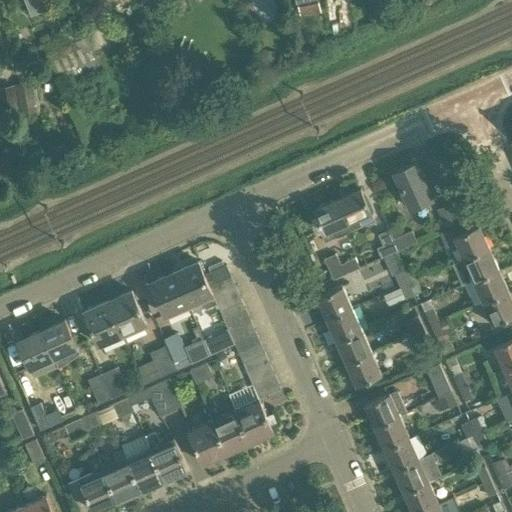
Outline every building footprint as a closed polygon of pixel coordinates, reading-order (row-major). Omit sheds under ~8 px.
[(23,0),(29,15),(47,8),(43,0),(23,0)] [(317,0),(295,0),(299,13),(320,9),(317,0)] [(352,30),(350,0),(325,0),(330,38),(352,30)] [(58,83),(101,63),(85,28),(74,33),(72,28),(39,43),(58,83)] [(258,62),(273,66),(276,55),(260,52),(258,62)] [(14,83),(18,115),(38,113),(31,80),(14,83)] [(18,115),(14,83),(0,84),(0,114),(0,117),(18,115)] [(432,197),(416,162),(393,172),(410,207),(432,197)] [(361,187),(337,198),(350,231),(361,226),(375,220),(371,212),(361,187)] [(350,231),(337,198),(313,208),(324,233),(336,227),(339,235),(350,231)] [(453,202),(448,204),(436,209),(444,227),(460,220),(453,202)] [(462,259),(489,247),(479,224),(461,233),(457,224),(440,232),(448,251),(457,247),(462,259)] [(398,249),(393,238),(389,229),(378,234),(383,244),(377,247),(381,257),(398,249)] [(412,230),(393,238),(398,249),(417,241),(412,230)] [(499,269),(489,247),(462,259),(472,281),(499,269)] [(324,258),(333,278),(359,266),(355,257),(340,263),(335,253),(324,258)] [(198,260),(174,271),(189,305),(202,299),(205,308),(216,303),(213,297),(212,294),(209,286),(203,274),(198,260)] [(231,276),(226,264),(203,274),(209,286),(231,276)] [(407,282),(416,278),(410,265),(401,269),(407,282)] [(407,282),(401,269),(393,273),(399,286),(407,282)] [(508,291),(499,269),(472,281),(482,303),(508,291)] [(189,305),(174,271),(150,281),(165,315),(189,305)] [(231,276),(209,286),(212,294),(213,297),(236,287),(231,276)] [(416,278),(407,282),(413,295),(422,291),(416,278)] [(407,282),(399,286),(392,289),(397,302),(413,295),(407,282)] [(326,318),(353,307),(343,284),(317,296),(326,318)] [(236,287),(213,297),(216,303),(218,307),(240,297),(236,287)] [(131,290),(108,300),(122,334),(127,344),(148,335),(146,323),(131,290)] [(511,299),(508,291),(482,303),(491,325),(511,316),(511,299)] [(240,297),(218,307),(223,318),(245,308),(240,297)] [(431,324),(439,320),(429,299),(421,302),(431,324)] [(122,334),(108,300),(84,310),(99,344),(122,334)] [(353,307),(326,318),(336,340),(363,329),(353,307)] [(245,308),(223,318),(228,329),(250,318),(245,308)] [(409,334),(415,331),(423,328),(418,314),(403,321),(409,334)] [(42,329),(53,355),(76,345),(65,318),(42,329)] [(250,318),(228,329),(230,334),(233,339),(255,329),(250,318)] [(439,320),(431,324),(436,337),(444,333),(439,320)] [(53,355),(42,329),(18,339),(30,366),(53,355)] [(259,340),(255,329),(233,339),(234,342),(237,350),(259,340)] [(372,351),(363,329),(336,340),(346,362),(372,351)] [(421,345),(415,331),(409,334),(414,348),(421,345)] [(213,352),(220,349),(213,335),(205,339),(211,353),(213,352)] [(503,368),(511,364),(511,337),(493,346),(503,368)] [(181,338),(176,340),(166,344),(177,368),(192,362),(186,349),(181,338)] [(209,354),(203,340),(198,342),(189,346),(190,348),(186,349),(192,362),(209,354)] [(259,340),(237,350),(238,352),(242,361),(264,351),(259,340)] [(237,350),(234,342),(220,349),(213,352),(216,357),(213,358),(215,362),(238,352),(237,350)] [(177,368),(166,344),(149,352),(153,359),(157,367),(141,375),(145,383),(148,382),(177,368)] [(264,351),(242,361),(248,373),(269,362),(264,351)] [(382,373),(372,351),(346,362),(356,385),(382,373)] [(448,360),(450,366),(458,363),(455,357),(448,360)] [(213,376),(206,362),(190,369),(196,383),(213,376)] [(269,362),(248,373),(253,384),(274,374),(269,362)] [(511,364),(503,368),(511,389),(511,364)] [(118,366),(101,373),(112,397),(128,390),(126,384),(129,383),(125,372),(121,373),(118,366)] [(467,385),(461,371),(453,374),(459,389),(467,385)] [(112,397),(101,373),(87,379),(97,399),(86,403),(88,408),(112,397)] [(281,388),(274,374),(253,384),(259,397),(281,388)] [(170,378),(159,382),(171,410),(182,405),(170,378)] [(444,394),(452,391),(446,378),(438,381),(444,394)] [(171,410),(159,382),(148,387),(127,397),(134,410),(138,408),(136,403),(150,396),(159,415),(171,410)] [(474,400),(467,385),(459,389),(465,404),(474,400)] [(23,390),(40,429),(60,420),(58,416),(53,418),(44,399),(39,401),(32,386),(23,390)] [(374,425),(400,414),(407,411),(397,389),(390,392),(390,391),(364,403),(374,425)] [(457,403),(452,391),(444,394),(450,407),(457,403)] [(134,410),(127,397),(105,407),(111,420),(134,410)] [(235,409),(250,443),(274,433),(259,399),(235,409)] [(111,420),(105,407),(81,417),(87,431),(111,420)] [(22,438),(34,433),(22,408),(11,413),(22,438)] [(250,443),(235,409),(212,420),(227,453),(250,443)] [(410,436),(400,414),(374,425),(384,447),(410,436)] [(476,416),(468,421),(473,433),(482,429),(476,416)] [(87,431),(81,417),(59,427),(64,437),(69,435),(71,438),(87,431)] [(227,453),(212,420),(188,431),(203,464),(227,453)] [(468,421),(465,422),(460,424),(466,437),(473,433),(468,421)] [(488,442),(482,429),(473,433),(479,446),(488,442)] [(165,480),(188,469),(173,436),(160,442),(155,431),(145,435),(150,446),(165,480)] [(473,433),(466,437),(472,449),(479,446),(473,433)] [(410,436),(384,447),(393,469),(420,458),(410,436)] [(34,466),(35,465),(46,461),(36,438),(25,443),(34,466)] [(141,490),(165,480),(150,446),(126,457),(141,490)] [(94,511),(118,500),(103,467),(99,457),(88,462),(92,472),(68,482),(76,500),(87,495),(94,511)] [(118,500),(141,490),(126,457),(103,467),(118,500)] [(429,480),(420,458),(393,469),(403,491),(429,480)] [(498,476),(507,472),(501,459),(492,463),(498,476)] [(482,483),(490,479),(485,465),(476,469),(482,483)] [(511,484),(507,472),(498,476),(503,489),(511,484)] [(490,479),(482,483),(488,495),(496,492),(490,479)] [(429,480),(403,491),(412,511),(415,511),(439,502),(429,480)] [(24,504),(27,511),(54,511),(46,494),(24,504)] [(443,511),(439,502),(415,511),(443,511)]
